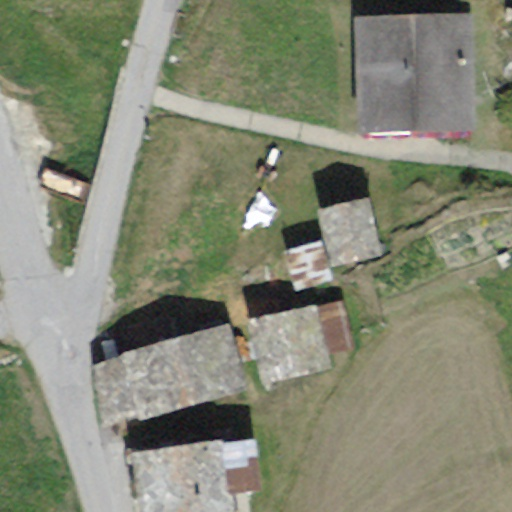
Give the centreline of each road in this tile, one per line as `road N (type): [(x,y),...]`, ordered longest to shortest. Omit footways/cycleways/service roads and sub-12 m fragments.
road 1 (unclassified): [(177,0),(139,100),(70,375)]
road 2 (unclassified): [(70,375),(0,175)]
road 3 (unclassified): [(70,375),(103,511)]
